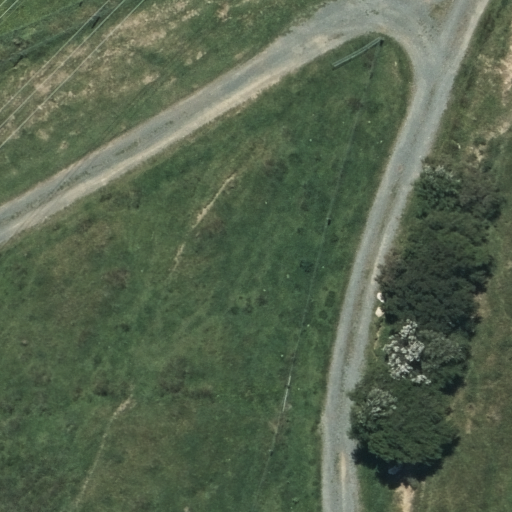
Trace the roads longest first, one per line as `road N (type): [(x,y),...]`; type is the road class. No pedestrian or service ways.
road 1 (track): [(479,0),(371,254),(345,408),(342,511)]
road 2 (track): [(417,0),(325,24),(98,178),(0,228)]
